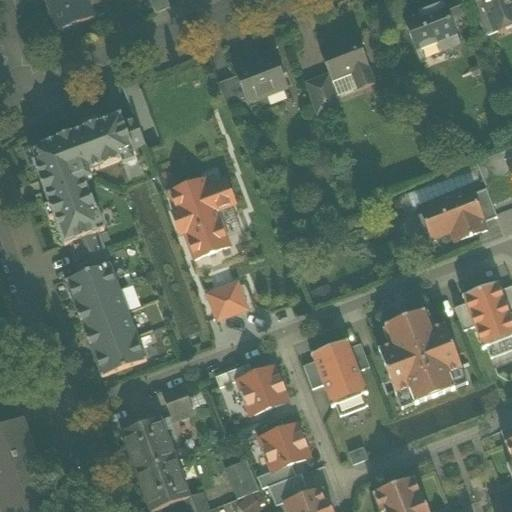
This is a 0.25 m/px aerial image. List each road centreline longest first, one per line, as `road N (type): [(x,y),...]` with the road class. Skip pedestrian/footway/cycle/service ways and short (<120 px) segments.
road 1 (residential): [(263,0),(23,91)]
road 2 (residential): [(511,252),(282,339)]
road 3 (residential): [(282,339),(68,418)]
road 4 (residential): [(0,229),(68,418)]
road 5 (residential): [(282,339),(338,486)]
